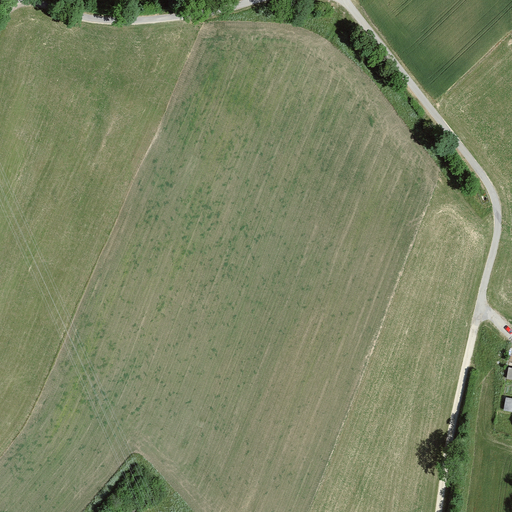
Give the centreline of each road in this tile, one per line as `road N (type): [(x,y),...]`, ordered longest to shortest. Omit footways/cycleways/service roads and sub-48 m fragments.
road 1 (track): [(440,511),(498,226),(494,198),(346,0)]
road 2 (track): [(255,0),(137,20),(33,3),(14,6),(0,21)]
